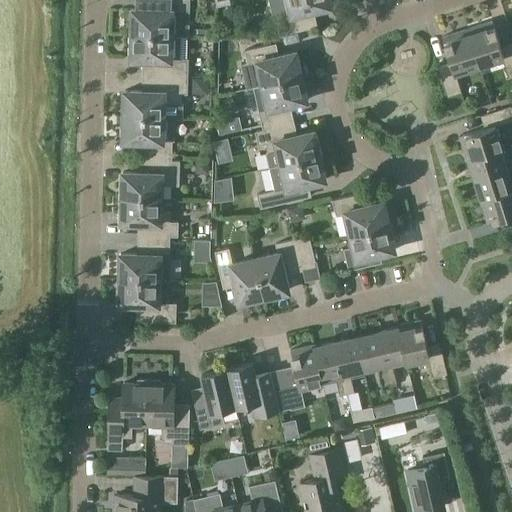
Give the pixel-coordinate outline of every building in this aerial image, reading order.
[(137,0),(137,9),(133,9),(132,34),(171,35),(189,36),(189,0),(137,0)] [(288,0),(292,14),(276,17),(280,35),(312,28),(308,11),(330,6),(328,0),(288,0)] [(467,29),(479,64),(503,57),(509,76),(511,74),(511,49),(503,53),(492,21),(467,29)] [(454,72),(479,64),(467,29),(442,37),(453,69),(441,72),(448,95),(460,91),(454,72)] [(132,34),(132,59),(154,59),(154,73),(188,73),(188,59),(170,59),(171,35),(132,34)] [(258,62),(263,85),(301,76),(295,52),(273,57),(270,44),(245,50),(248,64),(258,62)] [(263,85),(253,87),(256,101),(259,110),(262,124),(287,118),(284,105),(306,100),(301,76),(263,85)] [(125,91),(124,116),(163,116),(182,117),(183,103),(181,103),(182,93),(188,93),(188,79),(153,78),(153,91),(125,91)] [(467,159),(504,147),(504,145),(502,146),(495,125),(511,119),(511,111),(510,107),(488,114),(491,126),(460,136),(467,159)] [(172,155),(172,141),(174,140),(174,119),(182,120),(182,117),(163,116),(124,116),(124,140),(146,141),(146,154),(172,155)] [(216,122),(219,134),(241,129),(238,116),(216,122)] [(266,143),(268,153),(267,153),(270,167),(281,164),(319,156),(313,132),(292,137),(289,124),(255,131),(258,145),(266,143)] [(476,178),(511,166),(511,158),(509,160),(504,147),(467,159),(467,160),(469,159),(476,178)] [(324,180),(319,156),(281,164),(270,167),(276,190),(258,194),(261,208),(306,198),(303,185),(324,180)] [(180,161),(145,160),(145,173),(123,172),(122,197),(161,198),(161,184),(179,185),(180,161)] [(480,200),(511,189),(511,166),(476,178),(482,198),(480,199),(480,200)] [(511,189),(480,200),(487,222),(511,214),(511,189)] [(351,235),(388,226),(383,202),(361,207),(358,194),(332,200),(336,214),(345,211),(351,235)] [(161,212),(161,198),(122,197),(122,222),(144,222),(144,236),(178,236),(178,222),(170,222),(171,212),(161,212)] [(354,248),(344,251),(348,270),(374,264),(372,255),(394,250),(388,226),(351,235),(354,248)] [(295,239),(301,265),(315,261),(309,236),(295,239)] [(283,269),(301,265),(295,239),(276,243),(278,253),(255,258),(264,296),(288,291),(283,269)] [(121,254),(120,279),(159,280),(167,280),(169,280),(170,242),(143,241),(143,254),(121,254)] [(264,296),(255,258),(232,264),(228,248),(215,251),(222,283),(235,280),(240,302),(264,296)] [(176,304),(167,304),(167,280),(159,280),(120,279),(120,303),(142,304),(141,321),(176,322),(176,304)] [(398,325),(407,363),(408,363),(407,361),(429,356),(433,376),(446,373),(440,350),(428,352),(421,320),(398,325)] [(393,367),(407,363),(398,325),(397,325),(397,327),(377,332),(389,384),(396,382),(393,367)] [(382,385),(389,384),(377,332),(356,337),(364,373),(378,370),(382,385)] [(351,376),(364,373),(356,337),(335,342),(347,394),(354,392),(351,376)] [(340,395),(347,394),(335,342),(315,346),(315,344),(314,345),(322,383),(336,380),(340,395)] [(321,383),(322,383),(314,345),(290,350),(298,382),(286,385),(291,408),(303,405),(299,386),(321,381),(321,383)] [(252,363),(227,369),(235,406),(250,403),(253,417),(261,415),(279,411),(273,385),(270,370),(255,374),(252,363)] [(208,400),(194,403),(200,429),(225,423),(221,409),(235,406),(227,369),(202,374),(208,400)] [(146,424),(148,380),(138,380),(135,383),(124,383),(123,396),(109,396),(109,421),(108,449),(122,449),(123,436),(132,437),(132,424),(146,424)] [(172,444),(188,445),(189,421),(173,420),(173,384),(162,384),(159,380),(148,380),(146,424),(163,424),(163,437),(172,438),(172,444)] [(390,396),(390,406),(413,406),(413,396),(390,396)] [(374,407),(352,412),(355,422),(376,417),(374,407)] [(382,438),(395,435),(392,424),(379,427),(382,438)] [(314,479),(300,482),(306,511),(341,511),(336,487),(338,486),(335,476),(347,474),(340,445),(331,447),(328,435),(308,440),(311,452),(308,453),(314,479)] [(425,466),(407,470),(416,511),(419,511),(444,506),(437,477),(449,475),(444,451),(422,456),(425,466)] [(116,511),(158,511),(158,509),(161,510),(161,502),(177,502),(178,476),(145,475),(144,491),(138,491),(134,495),(115,494),(115,504),(117,507),(116,511)] [(238,503),(239,511),(266,511),(265,507),(281,503),(275,480),(249,486),(252,500),(238,503)] [(239,511),(238,503),(223,507),(220,492),(193,499),(196,511),(239,511)]
